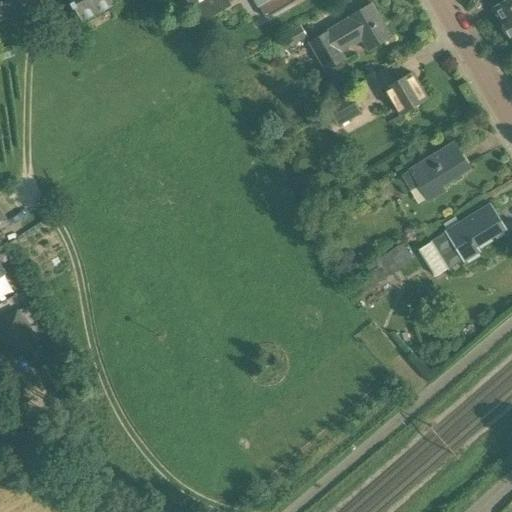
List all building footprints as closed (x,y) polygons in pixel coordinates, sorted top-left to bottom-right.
[(0,0),(0,22),(31,10),(27,0),(0,0)] [(114,4),(111,0),(69,0),(82,22),(114,4)] [(190,0),(196,11),(214,0),(190,0)] [(511,0),(507,0),(493,9),(510,36),(511,40),(511,0)] [(349,18),(309,42),(326,72),(345,61),(340,52),(362,40),(369,51),(391,38),(370,4),(348,17),(349,18)] [(284,35),(291,46),(308,37),(301,25),(284,35)] [(385,89),(393,102),(400,115),(428,99),(412,73),(385,89)] [(337,126),(362,112),(350,92),(325,106),(337,126)] [(469,168),(462,157),(454,144),(410,171),(411,172),(403,177),(410,189),(418,184),(428,201),(443,192),(440,186),(469,168)] [(446,233),(432,241),(419,249),(435,276),(449,269),(463,260),(464,261),(479,251),(476,247),(505,229),(490,205),(446,232),(446,233)] [(353,286),(359,296),(413,261),(402,245),(376,262),(380,269),(353,286)] [(0,262),(0,303),(17,295),(0,262)] [(0,317),(0,336),(11,357),(36,345),(18,309),(0,317)] [(52,357),(61,352),(52,337),(43,342),(52,357)]
